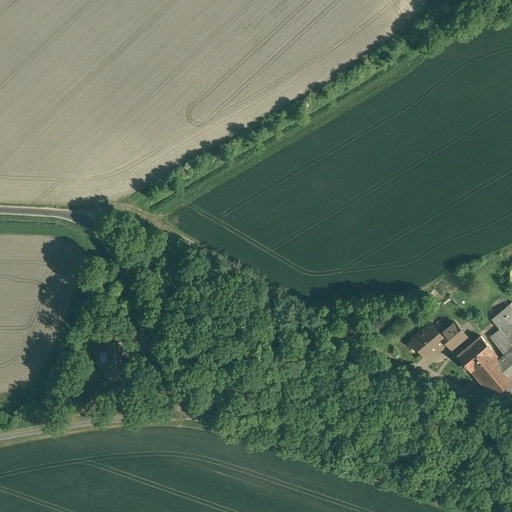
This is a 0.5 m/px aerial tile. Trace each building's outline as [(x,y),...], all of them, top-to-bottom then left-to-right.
[(511,302),(492,319),(500,329),(490,337),(503,352),(498,356),(511,372),(511,302)] [(466,336),(455,322),(440,334),(432,323),(412,340),(426,357),(445,340),(451,348),(460,340),(461,341),(464,338),(466,336)] [(494,351),(481,335),(458,354),(471,370),(494,351)] [(120,342),(107,343),(108,362),(122,361),(120,342)] [(511,372),(498,356),(494,351),(471,370),(492,397),(511,380),(511,372)] [(108,362),(107,362),(108,380),(130,379),(129,361),(122,361),(108,362)] [(420,386),(414,395),(419,398),(425,389),(420,386)]
